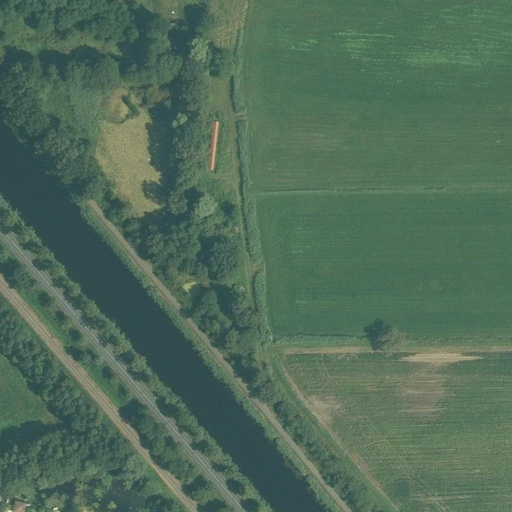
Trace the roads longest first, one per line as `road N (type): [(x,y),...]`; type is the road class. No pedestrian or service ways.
road 1 (primary): [(243,511),(0,229)]
road 2 (unclassified): [(153,277),(347,511)]
